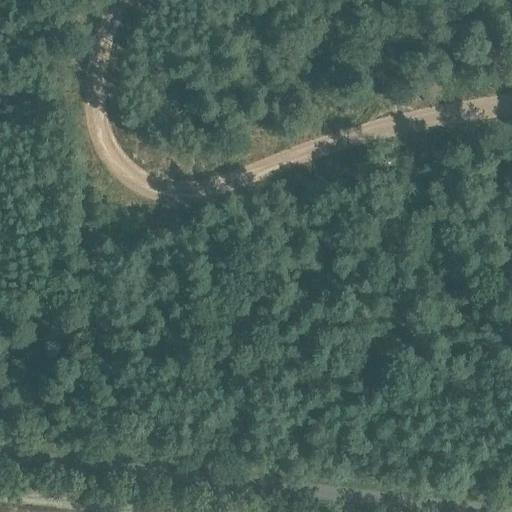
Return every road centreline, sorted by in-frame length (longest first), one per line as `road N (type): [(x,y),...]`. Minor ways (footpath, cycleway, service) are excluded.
road 1 (track): [(121,0),(95,63),(98,137),(120,172),(157,189),(190,191),(392,126),(511,105)]
road 2 (unclassified): [(0,455),(482,511)]
